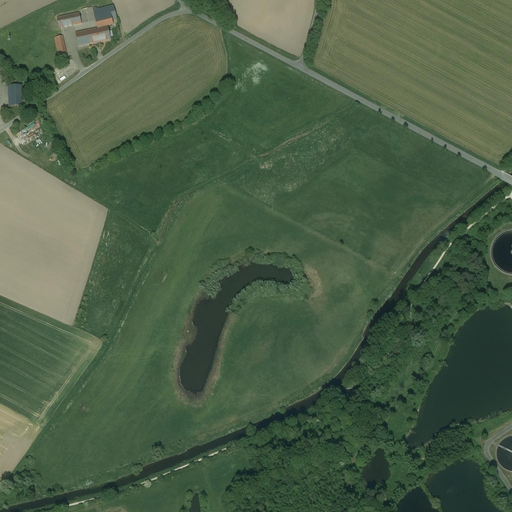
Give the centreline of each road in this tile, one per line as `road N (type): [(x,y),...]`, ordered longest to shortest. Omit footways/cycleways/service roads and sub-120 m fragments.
road 1 (unclassified): [(300,68),(500,175)]
road 2 (unclassified): [(0,131),(153,24),(186,10)]
road 3 (unclassified): [(186,10),(300,68)]
